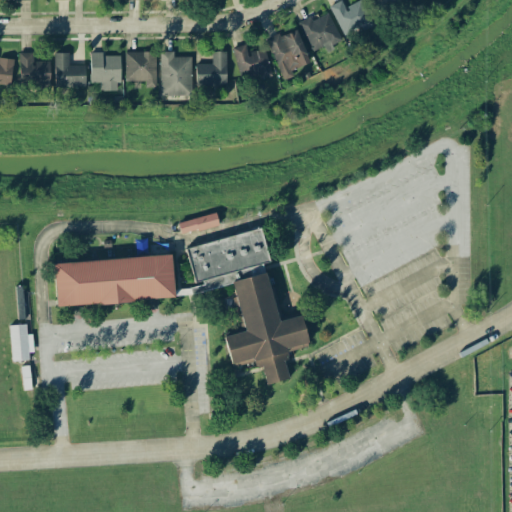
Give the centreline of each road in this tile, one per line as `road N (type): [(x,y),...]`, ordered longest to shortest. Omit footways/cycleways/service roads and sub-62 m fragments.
road 1 (tertiary): [(511,317),(317,419),(244,443),(0,457)]
road 2 (residential): [(0,26),(207,25),(287,0)]
